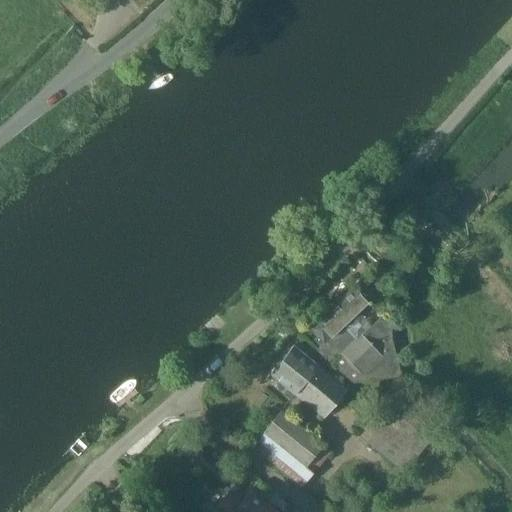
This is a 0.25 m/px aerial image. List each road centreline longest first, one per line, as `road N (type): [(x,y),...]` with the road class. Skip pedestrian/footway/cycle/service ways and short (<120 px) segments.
road 1 (unclassified): [(56,511),(376,213),(511,58)]
road 2 (unclassified): [(0,136),(165,0)]
road 3 (track): [(311,511),(179,398)]
